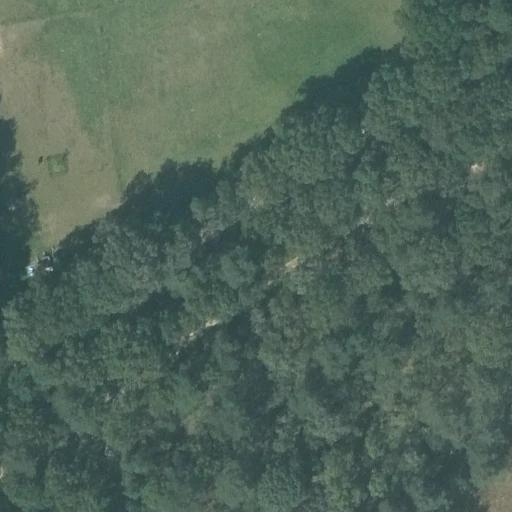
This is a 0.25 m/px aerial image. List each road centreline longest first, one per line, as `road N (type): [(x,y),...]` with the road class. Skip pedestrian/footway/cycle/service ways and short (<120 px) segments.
road 1 (track): [(0,367),(511,52)]
road 2 (track): [(89,412),(295,269),(458,168),(511,144)]
